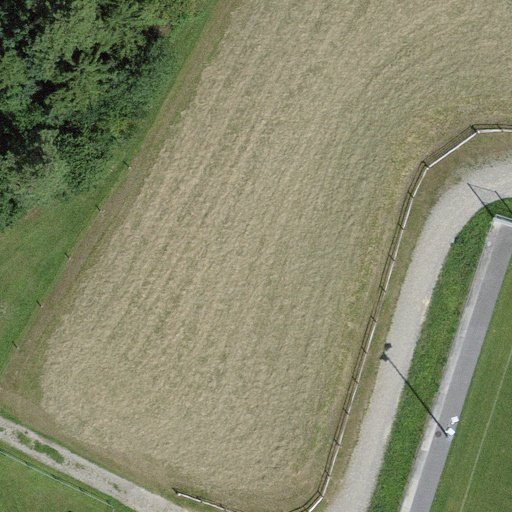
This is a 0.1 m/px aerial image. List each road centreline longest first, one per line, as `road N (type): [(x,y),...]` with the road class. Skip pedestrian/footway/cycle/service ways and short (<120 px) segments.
road 1 (track): [(511,173),(476,173),(447,211),(344,511)]
road 2 (track): [(226,0),(0,317)]
road 3 (track): [(0,422),(157,511)]
